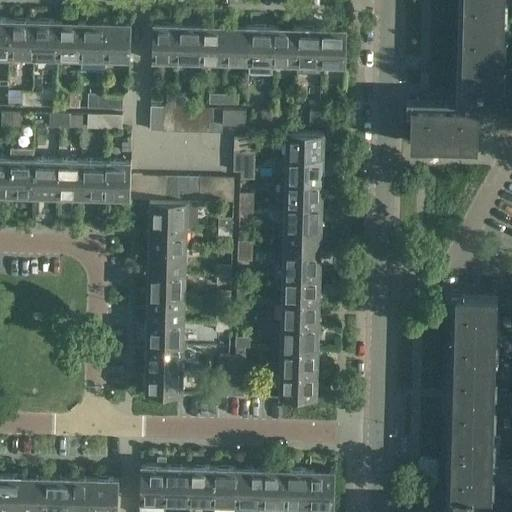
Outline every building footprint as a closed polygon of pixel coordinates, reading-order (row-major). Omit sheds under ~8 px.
[(458,0),(456,98),(406,97),(406,110),(411,110),(410,143),(478,145),(479,105),(497,106),(497,90),(502,90),(502,86),(503,86),(503,85),(505,85),(506,68),(503,68),(504,52),(506,52),(507,35),(504,35),(505,19),(507,19),(508,2),(506,2),(505,0),(458,0)] [(0,55),(9,56),(10,18),(0,18),(0,55)] [(33,57),(34,19),(10,18),(9,56),(33,57)] [(57,57),(59,20),(34,19),(33,57),(57,57)] [(82,58),(83,20),(59,20),(57,57),(82,58)] [(106,59),(107,21),(83,20),(82,58),(106,59)] [(130,22),(107,21),(106,59),(129,59),(129,60),(130,60),(131,21),(130,21),(130,22)] [(177,60),(178,23),(154,22),(153,22),(152,60),(153,60),(177,60)] [(200,61),(201,23),(178,23),(177,60),(200,61)] [(224,62),(226,24),(201,23),(200,61),(224,62)] [(249,62),(250,25),(226,24),(224,62),(249,62)] [(272,63),(273,25),(250,25),(249,62),(272,63)] [(296,64),(297,26),(273,25),(272,63),(296,64)] [(320,64),(321,27),(297,26),(296,64),(320,64)] [(346,27),(321,27),(320,64),(345,65),(346,65),(347,27),(346,27)] [(509,116),(510,91),(502,90),(497,90),(497,106),(497,117),(499,117),(499,115),(508,115),(508,116),(509,116)] [(32,105),(32,91),(23,91),(22,105),(32,105)] [(42,91),(32,91),(32,105),(42,106),(42,91)] [(70,92),(70,106),(80,107),(80,92),(70,92)] [(98,107),(99,93),(88,93),(88,107),(98,107)] [(122,96),(122,93),(99,93),(98,107),(122,108),(122,107),(121,107),(121,96),(122,96)] [(175,106),(176,93),(165,93),(165,106),(175,106)] [(185,93),(176,93),(175,106),(185,106),(185,93)] [(223,103),(223,93),(210,93),(210,103),(223,103)] [(238,93),(223,93),(223,103),(238,104),(238,93)] [(163,130),(163,106),(151,105),(150,129),(152,129),(162,129),(162,130),(163,130)] [(175,130),(175,106),(165,106),(163,106),(163,130),(173,130),(175,130)] [(186,130),(187,106),(185,106),(175,106),(175,130),(185,130),(186,130)] [(198,131),(199,107),(187,106),(186,130),(187,130),(197,131),(198,131)] [(209,131),(210,107),(199,107),(198,131),(199,131),(209,131)] [(222,122),(223,107),(210,107),(209,131),(211,131),(221,131),(221,132),(222,132),(222,122)] [(246,108),(223,107),(222,122),(245,123),(246,108)] [(270,125),(271,110),(262,110),(261,124),(270,125)] [(281,110),(271,110),(270,125),(280,125),(281,110)] [(11,125),(11,111),(2,111),(2,125),(11,125)] [(21,111),(11,111),(11,125),(21,126),(21,111)] [(318,125),(319,111),(309,111),(309,125),(318,125)] [(328,111),(319,111),(318,125),(328,125),(328,111)] [(59,127),(60,113),(50,112),(50,127),(59,127)] [(69,113),(60,113),(59,127),(69,127),(69,113)] [(98,128),(98,114),(88,113),(87,128),(98,128)] [(122,114),(98,114),(98,128),(121,129),(121,126),(121,116),(122,116),(122,114)] [(287,131),(286,154),(323,155),(324,132),(324,131),(286,130),(286,131),(287,131)] [(234,135),(233,153),(254,153),(255,136),(234,135)] [(33,195),(34,157),(34,147),(10,147),(10,157),(9,194),(33,195)] [(253,171),(254,154),(254,153),(233,153),(233,154),(234,154),(234,169),(233,169),(233,170),(240,170),(240,178),(253,178),(253,171)] [(323,179),(323,155),(286,154),(285,178),(323,179)] [(0,194),(9,194),(10,157),(0,156),(0,194)] [(57,196),(58,158),(34,157),(33,195),(57,196)] [(82,196),(83,159),(58,158),(57,196),(82,196)] [(106,197),(107,159),(83,159),(82,196),(106,197)] [(130,198),(131,174),(131,160),(130,160),(107,159),(106,197),(129,198),(130,198)] [(142,198),(142,174),(132,174),(131,174),(130,198),(142,198)] [(153,198),(153,175),(143,174),(142,174),(142,198),(150,198),(153,198)] [(165,198),(165,175),(155,175),(153,175),(153,198),(165,198)] [(176,199),(176,175),(166,175),(165,175),(165,198),(176,199)] [(187,199),(188,176),(177,175),(176,175),(176,199),(187,199)] [(199,199),(199,176),(189,176),(188,176),(187,199),(198,199),(199,199)] [(210,200),(211,176),(210,176),(200,176),(199,176),(199,199),(210,200)] [(222,200),(222,177),(221,177),(211,177),(211,176),(210,200),(222,200)] [(234,177),(233,177),(223,177),(222,177),(222,200),(233,200),(234,177)] [(322,203),(323,179),(285,178),(285,202),(322,203)] [(254,193),(240,192),(240,200),(254,201),(254,193)] [(165,198),(153,198),(150,198),(150,199),(149,223),(187,224),(198,224),(198,199),(187,199),(176,199),(165,198)] [(253,212),(254,201),(240,200),(240,211),(253,212)] [(321,228),(322,203),(285,202),(284,226),(321,228)] [(233,225),(233,216),(219,216),(219,225),(233,225)] [(187,248),(187,224),(149,223),(149,247),(187,248)] [(232,236),(233,225),(219,225),(218,235),(232,236)] [(321,252),(321,228),(284,226),(283,250),(321,252)] [(239,241),(239,249),(253,249),(253,242),(239,241)] [(186,272),(187,248),(149,247),(148,271),(186,272)] [(252,261),(253,249),(239,249),(238,260),(252,261)] [(320,276),(321,252),(283,250),(283,265),(276,265),(276,273),(283,273),(283,275),(320,276)] [(232,265),(231,265),(218,264),(217,273),(231,273),(232,265)] [(185,296),(186,272),(148,271),(148,295),(185,296)] [(231,284),(231,273),(217,273),(217,283),(231,284)] [(320,300),(320,276),(283,275),(282,299),(320,300)] [(495,426),(496,410),(494,409),(494,393),(497,393),(497,376),(495,376),(495,360),(498,360),(498,343),(496,343),(496,327),(499,327),(499,310),(497,310),(497,295),(498,295),(498,294),(463,293),(463,288),(451,288),(445,505),(396,504),(395,511),(468,511),(483,511),(486,511),(486,497),(490,497),(490,493),(491,493),(491,492),(493,492),(494,475),(492,475),(492,459),(494,459),(495,442),(493,442),(493,426),(495,426)] [(238,289),(237,298),(252,298),(252,289),(238,289)] [(185,320),(185,296),(148,295),(147,319),(185,320)] [(251,308),(252,298),(237,298),(237,307),(251,308)] [(319,324),(320,300),(282,299),(281,323),(319,324)] [(230,312),(216,312),(216,321),(230,322),(230,312)] [(184,345),(185,320),(147,319),(146,344),(184,345)] [(230,331),(230,322),(216,321),(216,331),(230,331)] [(318,348),(319,324),(281,323),(281,347),(318,348)] [(236,336),(236,346),(251,347),(251,336),(236,336)] [(183,369),(184,345),(146,344),(146,368),(183,369)] [(318,373),(318,348),(281,347),(280,371),(318,373)] [(233,366),(233,355),(220,355),(219,366),(233,366)] [(245,356),(233,355),(233,366),(245,367),(245,356)] [(232,394),(233,366),(219,366),(218,394),(232,394)] [(244,395),(245,367),(233,366),(232,394),(244,395)] [(183,392),(183,369),(146,368),(145,391),(145,392),(183,393),(183,392)] [(317,396),(318,373),(280,371),(279,395),(279,396),(317,397),(317,396)] [(165,457),(157,457),(156,464),(142,464),(141,463),(140,502),(141,502),(164,502),(165,465),(165,457)] [(188,503),(189,465),(165,465),(164,502),(188,503)] [(212,503),(214,466),(189,465),(188,503),(212,503)] [(237,504),(238,466),(214,466),(212,503),(237,504)] [(261,505),(262,467),(238,466),(237,504),(261,505)] [(285,505),(286,468),(262,467),(261,505),(285,505)] [(310,506),(311,468),(286,468),(285,505),(310,506)] [(334,469),(311,468),(310,506),(333,507),(334,507),(335,469),(334,469)] [(0,511),(16,511),(21,511),(22,475),(0,474),(0,511)] [(45,511),(46,475),(22,475),(21,511),(45,511)] [(69,511),(70,476),(46,475),(45,511),(69,511)] [(93,511),(95,477),(70,476),(69,511),(93,511)] [(118,477),(95,477),(93,511),(117,511),(119,477),(118,477)] [(498,511),(499,498),(490,497),(486,497),(486,511),(498,511)] [(510,511),(511,498),(499,498),(498,511),(510,511)]
